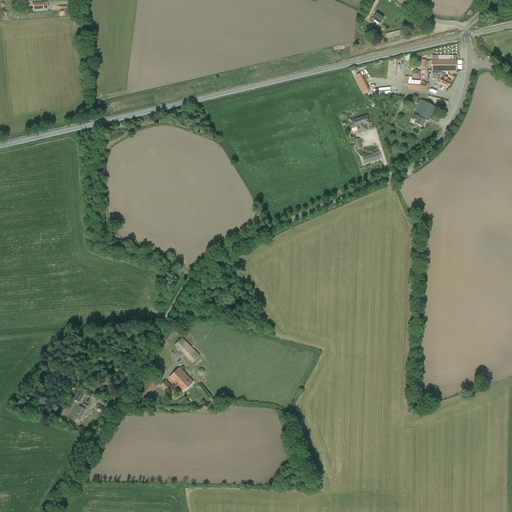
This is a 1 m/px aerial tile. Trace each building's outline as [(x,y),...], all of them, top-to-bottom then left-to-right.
[(33,3),(34,10),(43,9),(43,10),(48,9),(47,2),(33,3)] [(369,21),(372,23),(375,20),(379,24),(383,18),(377,13),(373,19),(371,18),(369,21)] [(402,30),(385,34),(386,39),(403,35),(402,30)] [(432,56),(432,60),(432,79),(437,79),(436,82),(439,84),(443,76),(447,78),(449,73),(455,73),(459,74),(459,71),(458,71),(456,71),(456,60),(456,56),(432,56)] [(366,85),(360,74),(354,77),(360,88),(366,85)] [(420,85),(408,84),(407,89),(420,90),(428,92),(429,83),(422,83),(422,79),(423,79),(424,74),(421,74),(421,77),(420,77),(420,83),(420,85)] [(447,78),(443,76),(439,84),(447,88),(451,81),(448,80),(448,79),(447,78)] [(415,123),(422,126),(425,121),(428,122),(436,107),(420,99),(415,110),(417,111),(415,115),(413,119),(416,120),(415,123)] [(367,116),(357,119),(359,126),(360,126),(362,133),(367,132),(365,125),(370,124),(367,116)] [(359,126),(357,119),(351,121),(353,129),(357,128),(358,134),(362,133),(360,126),(359,126)] [(372,154),(362,157),(364,164),(381,159),(378,151),(372,153),(372,154)] [(182,337),(174,345),(193,364),(200,356),(182,337)] [(193,382),(179,368),(169,378),(174,384),(171,386),(166,381),(161,385),(160,386),(169,396),(178,387),(183,392),(193,382)] [(158,383),(159,383),(151,377),(137,394),(145,401),(156,387),(159,383),(158,383)] [(74,400),(80,403),(85,393),(79,390),(74,400)] [(80,420),(86,410),(79,406),(71,420),(75,422),(77,418),(80,420)]
